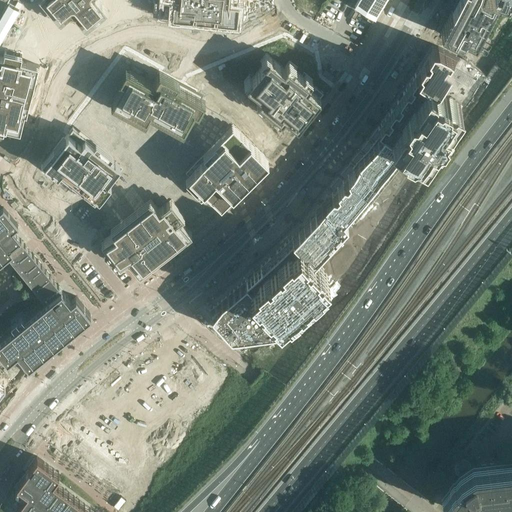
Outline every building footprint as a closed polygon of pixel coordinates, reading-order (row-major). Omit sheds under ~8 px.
[(47,0),(65,21),(70,16),(71,16),(72,16),(73,16),(73,17),(74,17),(82,26),(105,7),(99,0),(47,0)] [(162,0),(161,10),(237,18),(238,0),(162,0)] [(448,18),(441,31),(445,33),(449,26),(483,44),(504,2),(503,2),(504,0),(456,0),(454,6),(448,18)] [(438,46),(432,45),(424,59),(410,82),(398,101),(378,128),(383,131),(374,143),(364,156),(353,168),(343,181),(332,193),(327,199),(323,203),(315,212),(304,223),(293,235),(285,243),(278,250),(270,258),(262,265),(254,272),(245,279),(234,289),(226,296),(209,310),(231,334),(275,331),(283,323),(297,338),(348,291),(492,81),(500,69),(495,66),(487,78),(467,61),(438,46)] [(0,126),(4,128),(5,123),(21,127),(24,113),(25,113),(33,80),(31,79),(35,63),(21,60),(21,57),(4,53),(3,56),(0,55),(0,126)] [(269,56),(247,83),(262,95),(258,99),(295,128),(323,92),(287,63),(284,68),(269,56)] [(148,71),(132,62),(109,103),(145,122),(149,114),(169,125),(171,120),(184,128),(202,96),(157,72),(153,79),(146,75),(148,71)] [(42,163),(95,202),(116,174),(117,174),(124,164),(72,124),(69,129),(65,126),(47,149),(51,152),(42,163)] [(220,134),(184,170),(217,203),(240,180),(244,184),(265,163),(260,158),(264,154),(235,125),(223,137),(220,134)] [(123,224),(105,239),(122,261),(123,263),(128,259),(133,265),(186,224),(181,217),(186,214),(171,196),(159,205),(153,197),(122,222),(123,224)] [(0,262),(8,256),(46,302),(0,339),(0,349),(7,359),(17,351),(29,364),(91,314),(76,296),(70,300),(65,293),(18,236),(12,229),(18,225),(3,207),(0,209),(0,262)] [(15,325),(26,316),(22,312),(12,320),(15,325)] [(17,505),(26,511),(94,511),(95,511),(53,480),(59,472),(37,456),(26,471),(23,474),(17,482),(28,490),(17,505)] [(511,459),(474,463),(472,464),(472,463),(471,460),(468,458),(466,457),(463,457),(460,458),(458,460),(456,462),(456,465),(455,468),(456,471),(460,474),(455,479),(454,478),(450,484),(451,485),(442,496),(448,501),(457,508),(462,511),(466,511),(471,509),(472,510),(480,499),(479,499),(483,494),(500,492),(500,493),(511,491),(511,459)] [(120,496),(113,505),(119,509),(125,500),(120,496)]
